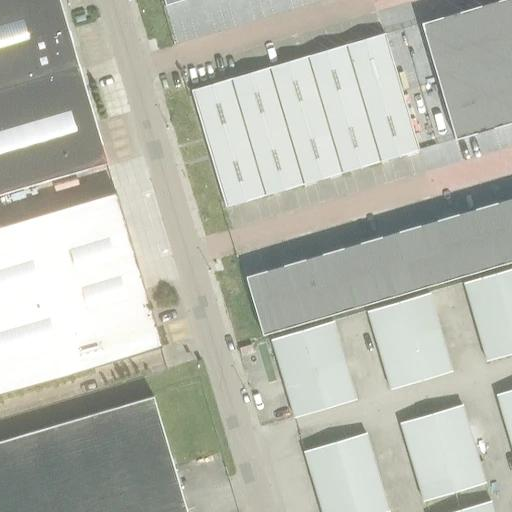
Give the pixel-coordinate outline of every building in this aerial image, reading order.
[(59,0),(0,0),(0,195),(107,164),(79,65),(59,0)] [(511,0),(503,0),(500,1),(511,42),(511,0)] [(511,42),(500,1),(462,12),(478,70),(511,59),(511,42)] [(462,12),(423,24),(440,81),(478,70),(462,12)] [(346,45),(363,104),(402,92),(384,34),(346,45)] [(346,45),(307,57),(324,115),(363,104),(346,45)] [(307,57),(268,68),(286,127),(324,115),(307,57)] [(511,59),(478,70),(495,127),(511,122),(511,59)] [(268,68),(230,80),(247,138),(286,127),(268,68)] [(478,70),(440,81),(457,139),(495,127),(478,70)] [(230,80),(191,91),(208,149),(247,138),(230,80)] [(363,104),(380,162),(419,151),(402,92),(363,104)] [(324,115),(341,174),(380,162),(363,104),(324,115)] [(286,127),(303,185),(341,174),(324,115),(286,127)] [(247,138),(264,196),(303,185),(286,127),(247,138)] [(208,149),(225,208),(264,196),(247,138),(208,149)] [(150,310),(152,309),(153,309),(152,307),(150,308),(115,193),(0,227),(0,396),(162,348),(156,328),(150,310)] [(53,199),(28,203),(30,215),(55,211),(53,199)] [(511,199),(476,210),(493,268),(511,262),(511,199)] [(476,210),(438,222),(455,279),(493,268),(476,210)] [(438,222),(399,233),(416,290),(455,279),(438,222)] [(399,233),(361,244),(378,302),(416,290),(399,233)] [(361,244),(323,255),(340,313),(378,302),(361,244)] [(323,255),(284,267),(301,324),(340,313),(323,255)] [(284,267),(246,278),(263,336),(301,324),(284,267)] [(511,290),(511,269),(495,274),(500,294),(511,290)] [(464,283),(470,303),(500,294),(495,274),(464,283)] [(511,311),(511,290),(500,294),(506,313),(511,311)] [(398,303),(404,323),(435,313),(429,294),(398,303)] [(506,313),(500,294),(470,303),(475,322),(506,313)] [(367,312),(373,332),(404,323),(398,303),(367,312)] [(404,323),(410,342),(441,333),(435,313),(404,323)] [(511,333),(506,313),(475,322),(481,342),(511,333)] [(302,331),(308,351),(339,342),(333,322),(302,331)] [(410,342),(404,323),(373,332),(379,351),(410,342)] [(271,340),(277,360),(308,351),(302,331),(271,340)] [(410,342),(415,361),(446,352),(441,333),(410,342)] [(511,334),(511,333),(481,342),(486,362),(511,354),(511,334)] [(308,351),(313,370),(344,361),(339,342),(308,351)] [(415,361),(410,342),(379,351),(384,370),(415,361)] [(308,351),(277,360),(283,379),(313,370),(308,351)] [(446,352),(415,361),(421,381),(452,372),(446,352)] [(344,361),(313,370),(319,389),(350,380),(344,361)] [(384,370),(390,390),(421,381),(415,361),(384,370)] [(288,399),(319,389),(313,370),(283,379),(288,399)] [(356,400),(350,380),(319,389),(325,409),(356,400)] [(294,418),(325,409),(319,389),(288,399),(294,418)] [(511,390),(496,395),(502,415),(511,412),(511,390)] [(186,511),(174,467),(153,396),(0,441),(0,511),(186,511)] [(437,434),(468,425),(462,405),(431,414),(437,434)] [(511,432),(511,412),(502,415),(508,434),(511,432)] [(400,423),(406,443),(437,434),(431,414),(400,423)] [(437,434),(442,453),(473,444),(468,425),(437,434)] [(335,443),(341,462),(372,453),(366,433),(335,443)] [(412,462),(442,453),(437,434),(406,443),(412,462)] [(335,443),(304,452),(310,472),(341,462),(335,443)] [(442,453),(448,472),(479,463),(473,444),(442,453)] [(372,453),(341,462),(346,482),(377,473),(372,453)] [(417,482),(448,472),(442,453),(412,462),(417,482)] [(346,482),(341,462),(310,472),(315,491),(346,482)] [(479,463),(448,472),(454,492),(485,483),(479,463)] [(423,501),(454,492),(448,472),(417,482),(423,501)] [(377,473),(346,482),(352,501),(383,492),(377,473)] [(321,510),(352,501),(346,482),(315,491),(321,510)] [(383,492),(352,501),(355,511),(387,511),(389,511),(383,492)] [(321,511),(355,511),(352,501),(321,510),(321,511)] [(493,511),(490,502),(460,511),(493,511)]
